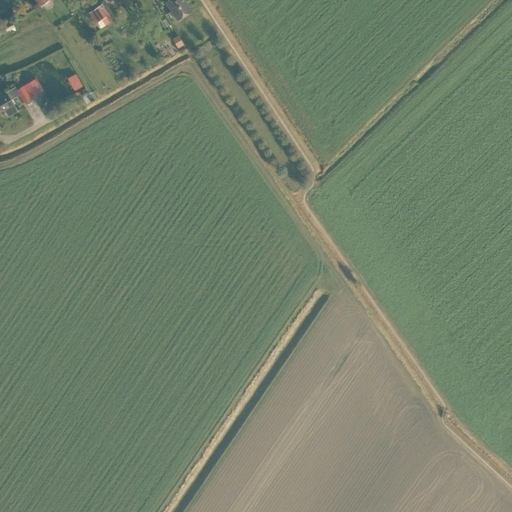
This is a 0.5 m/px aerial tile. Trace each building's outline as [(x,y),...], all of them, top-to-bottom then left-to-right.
[(171,11),(185,2),(184,0),(167,0),(165,2),(171,11)] [(185,2),(171,11),(177,20),(191,11),(185,2)] [(102,11),(99,5),(88,13),(98,26),(100,24),(104,29),(106,27),(104,24),(112,19),(105,9),(102,11)] [(0,34),(14,27),(12,22),(0,28),(0,34)] [(178,47),(184,44),(179,35),(173,38),(178,47)] [(36,78),(29,82),(37,94),(43,90),(36,78)] [(82,86),(79,80),(73,84),(76,89),(82,86)] [(35,94),(28,82),(17,89),(15,86),(6,92),(7,93),(0,97),(0,111),(4,109),(8,115),(17,110),(13,104),(13,103),(10,98),(19,93),(24,101),(31,97),(30,96),(35,94)]
